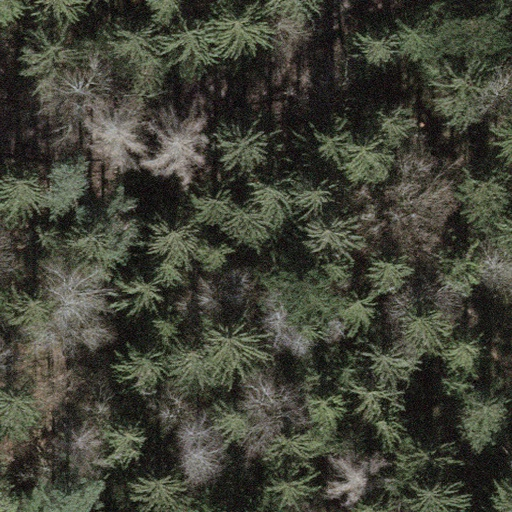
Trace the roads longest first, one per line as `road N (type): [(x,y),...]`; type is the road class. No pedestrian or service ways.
road 1 (track): [(441,0),(243,117),(86,148),(0,121)]
road 2 (track): [(86,148),(317,32),(343,0)]
